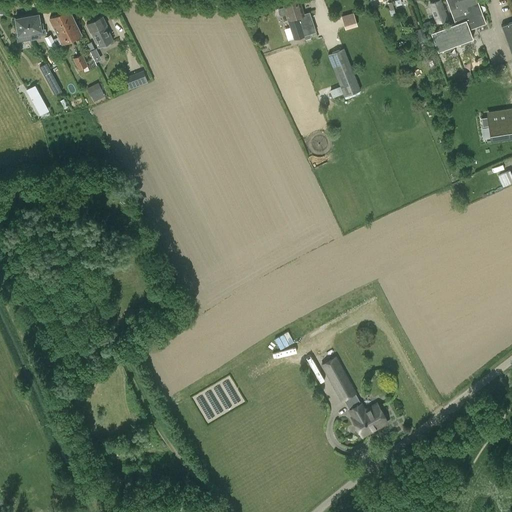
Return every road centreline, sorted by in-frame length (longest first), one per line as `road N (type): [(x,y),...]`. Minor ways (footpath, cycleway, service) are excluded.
road 1 (unclassified): [(315,511),(511,358)]
road 2 (track): [(209,511),(191,471),(156,431),(124,361)]
